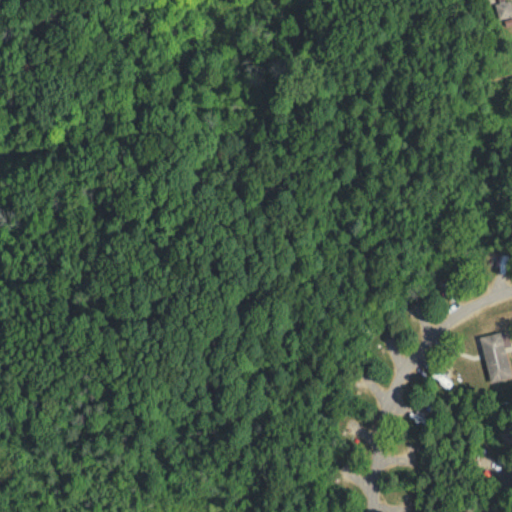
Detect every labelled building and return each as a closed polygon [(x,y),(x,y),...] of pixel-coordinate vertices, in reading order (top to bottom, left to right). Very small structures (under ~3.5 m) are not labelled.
[(499,10),(503,24),(511,21),(511,7),(499,10)] [(493,387),(511,383),(511,360),(508,337),(485,341),(493,387)] [(430,376),(446,391),(454,383),(438,368),(430,376)] [(376,401),(385,393),(372,379),(363,387),(376,401)] [(405,408),(400,420),(422,428),(426,416),(405,408)]
